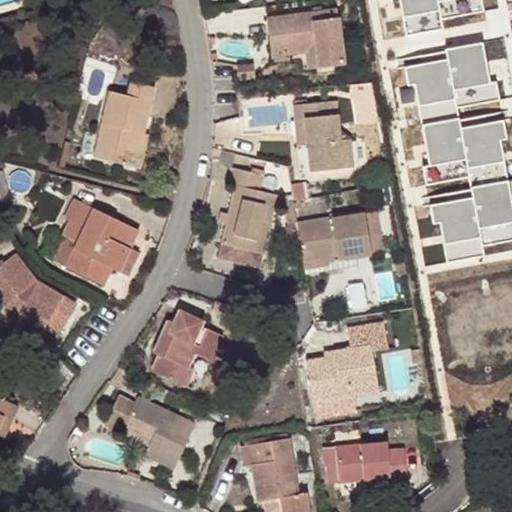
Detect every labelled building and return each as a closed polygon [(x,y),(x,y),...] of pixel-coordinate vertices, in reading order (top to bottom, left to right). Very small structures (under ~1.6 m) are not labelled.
[(270,15),(273,47),(289,46),(289,40),(318,37),(321,64),(346,61),(339,7),(270,15)] [(289,46),(290,51),(307,48),(310,65),(321,64),(318,37),(289,40),(289,46)] [(289,46),(273,47),(274,56),(290,54),(289,52),(290,51),(289,46)] [(158,125),(162,125),(172,80),(149,74),(145,88),(128,84),(113,151),(150,159),(158,125)] [(300,116),(301,116),(310,115),(312,135),(316,166),(359,160),(356,132),(346,134),(341,95),(299,101),(300,116)] [(284,101),(255,110),(259,124),(288,115),(284,101)] [(310,115),(301,116),(304,136),(312,135),(310,115)] [(167,127),(162,125),(158,125),(150,159),(158,161),(167,127)] [(90,139),(83,138),(77,163),(84,165),(90,139)] [(261,250),(278,192),(258,186),(262,171),(234,162),(227,178),(236,181),(221,238),(261,250)] [(17,168),(9,171),(19,203),(27,200),(17,168)] [(295,215),(291,189),(282,190),(285,216),(295,215)] [(362,205),(368,246),(384,244),(379,203),(362,205)] [(362,205),(295,215),(300,251),(336,247),(337,251),(368,248),(368,246),(362,205)] [(121,283),(133,258),(141,241),(82,212),(65,246),(80,254),(69,277),(106,295),(114,279),(121,283)] [(300,251),(301,261),(338,257),(337,251),(336,247),(300,251)] [(22,313),(9,330),(33,347),(42,336),(54,346),(78,313),(39,285),(23,257),(0,269),(0,307),(0,308),(16,301),(22,313)] [(141,263),(133,258),(121,283),(131,287),(141,263)] [(219,358),(231,333),(211,324),(213,319),(189,308),(184,321),(178,318),(162,350),(168,353),(162,369),(195,385),(205,368),(197,364),(204,350),(219,358)] [(300,353),(305,394),(373,386),(368,346),(382,344),(378,318),(342,324),(344,342),(327,344),(328,349),(300,353)] [(33,347),(9,330),(5,337),(28,355),(33,347)] [(387,349),(386,389),(409,389),(409,349),(387,349)] [(145,430),(142,437),(137,444),(167,460),(189,417),(133,388),(130,394),(115,386),(100,415),(116,424),(120,417),(145,430)] [(373,386),(305,394),(307,411),(349,407),(349,398),(374,395),(373,386)] [(0,439),(1,440),(17,415),(0,404),(0,439)] [(116,424),(142,437),(145,430),(120,417),(116,424)] [(224,427),(216,446),(225,451),(234,431),(224,427)] [(291,484),(283,427),(237,432),(239,453),(246,453),(251,490),(261,489),(262,498),(272,498),(273,511),(303,511),(300,484),(291,484)] [(388,470),(388,473),(404,470),(399,438),(384,441),(384,434),(330,440),(332,457),(320,458),(323,478),(358,474),(388,470)] [(332,457),(330,440),(318,442),(320,458),(332,457)] [(390,483),(388,473),(388,470),(358,474),(361,488),(390,483)]
